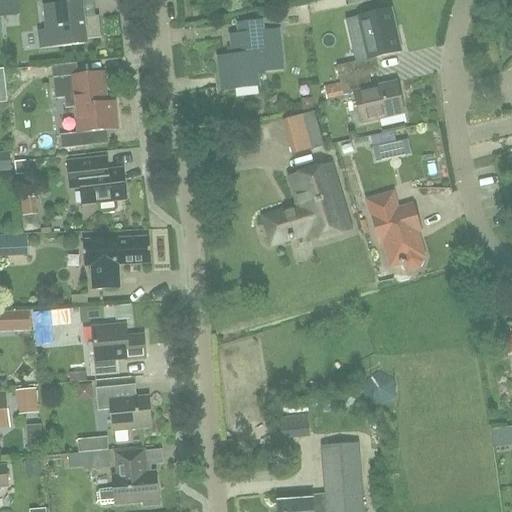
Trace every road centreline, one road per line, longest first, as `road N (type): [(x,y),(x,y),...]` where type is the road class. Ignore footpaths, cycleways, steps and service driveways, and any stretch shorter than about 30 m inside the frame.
road 1 (residential): [(221,511),(162,0)]
road 2 (residential): [(511,261),(482,233),(461,164),(449,56),(463,0)]
